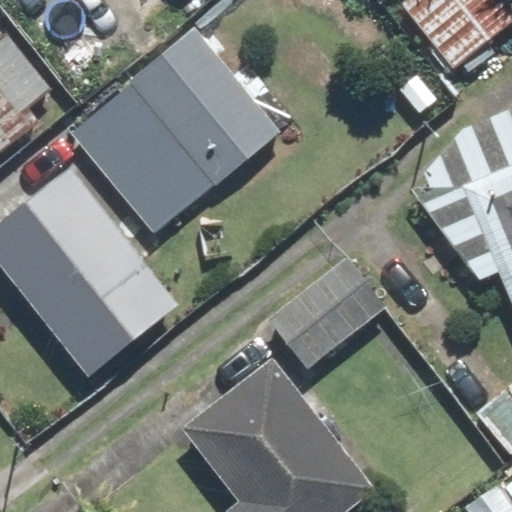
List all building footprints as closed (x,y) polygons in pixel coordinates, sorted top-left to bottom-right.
[(459,68),(511,22),(511,0),(406,0),(403,3),(459,68)] [(297,120),(207,16),(77,129),(167,232),(297,120)] [(0,168),(58,122),(41,100),(60,85),(16,30),(0,42),(0,168)] [(504,271),(511,290),(511,71),(456,92),(470,127),(419,184),(486,279),(504,271)] [(188,302),(75,163),(0,223),(0,253),(98,374),(188,302)] [(392,308),(350,256),(270,319),(312,372),(392,308)] [(353,511),(383,489),(278,357),(191,426),(248,499),(233,511),(234,511),(353,511)] [(511,453),(511,387),(479,414),(511,454),(511,453)]
